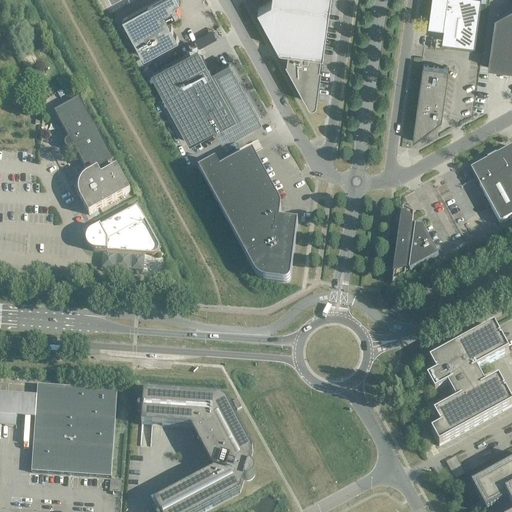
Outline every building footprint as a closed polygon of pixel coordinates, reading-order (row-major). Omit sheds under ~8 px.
[(180,2),(178,0),(158,0),(123,19),(144,58),(179,39),(174,31),(171,26),(170,26),(169,23),(167,20),(180,13),(177,6),(176,7),(175,4),(180,2)] [(286,60),(309,101),(309,102),(310,103),(311,103),(312,104),(313,104),(314,103),(315,103),(316,102),(316,101),(317,101),(317,100),(322,65),(320,65),(321,59),(321,54),(322,54),(323,54),(323,53),(330,0),(271,0),(272,1),(258,8),(279,47),(280,48),(280,49),(281,49),(284,49),(288,50),(287,55),(287,60),(286,60)] [(431,0),(428,26),(429,26),(429,25),(444,27),(443,29),(444,29),(443,39),(442,39),(442,41),(474,46),(480,0),(431,0)] [(511,7),(495,17),(488,67),(511,70),(511,7)] [(198,47),(151,73),(190,143),(217,128),(224,140),(259,120),(229,64),(212,73),(211,72),(198,47)] [(441,117),(441,119),(442,119),(449,68),(448,68),(448,69),(423,65),(423,64),(412,141),(413,141),(413,138),(425,129),(425,132),(425,131),(425,129),(429,126),(429,129),(429,128),(430,126),(441,117)] [(61,91),(66,88),(60,77),(55,80),(61,91)] [(113,162),(79,100),(69,106),(67,104),(67,103),(66,103),(65,103),(64,104),(64,105),(64,106),(65,108),(54,113),(69,140),(67,141),(66,142),(65,143),(65,144),(65,145),(65,146),(65,147),(65,148),(66,149),(67,150),(68,150),(69,151),(70,151),(71,150),(72,150),(74,149),(88,176),(87,177),(85,178),(84,179),(83,180),(82,181),(81,183),(80,184),(80,185),(79,187),(79,189),(79,190),(78,191),(78,192),(78,194),(79,196),(79,198),(80,199),(89,216),(92,214),(130,193),(117,168),(110,172),(107,166),(109,164),(110,166),(111,167),(112,167),(113,167),(114,166),(114,165),(114,164),(113,162)] [(470,171),(500,225),(511,218),(511,148),(496,157),(496,156),(494,158),(489,160),(487,161),(487,162),(470,171)] [(255,158),(252,154),(220,171),(217,167),(215,163),(198,172),(238,245),(253,273),(254,274),(255,275),(256,277),(257,278),(258,278),(260,280),(262,281),(263,281),(264,282),(266,282),(283,284),(284,284),(285,284),(287,283),(288,283),(288,282),(289,282),(289,281),(290,280),(290,279),(290,278),(297,228),(298,223),(297,223),(282,221),(279,221),(281,209),(281,208),(281,207),(280,206),(280,205),(280,204),(255,158)] [(142,256),(147,253),(147,254),(148,255),(149,256),(150,256),(151,256),(152,257),(153,256),(154,256),(155,256),(156,255),(157,255),(158,254),(158,253),(159,252),(159,251),(159,250),(159,249),(159,248),(159,247),(137,207),(123,215),(112,221),(89,233),(89,234),(88,235),(87,236),(86,239),(86,242),(86,244),(87,247),(89,249),(91,251),(92,252),(93,252),(107,253),(106,257),(104,257),(103,268),(142,271),(143,259),(140,259),(141,256),(142,256)] [(403,210),(394,276),(392,284),(405,277),(405,275),(409,273),(410,274),(438,259),(422,230),(415,229),(416,225),(412,225),(413,216),(403,210)] [(121,211),(111,217),(112,221),(123,215),(121,211)] [(500,337),(494,326),(429,362),(435,373),(436,372),(437,374),(427,380),(434,394),(448,387),(456,402),(434,415),(440,426),(440,425),(441,427),(431,432),(439,447),(511,406),(511,404),(505,392),(504,391),(504,390),(498,379),(485,387),(477,371),(509,353),(501,339),(500,339),(499,338),(500,337)] [(37,386),(35,417),(31,473),(111,479),(117,392),(37,386)] [(142,426),(188,429),(212,474),(154,504),(158,511),(206,511),(240,494),(244,481),(245,481),(246,482),(247,482),(248,482),(249,481),(250,481),(251,481),(252,480),(253,479),(254,478),(254,477),(254,476),(254,475),(254,474),(254,473),(254,472),(254,471),(253,470),(253,469),(252,469),(251,468),(251,467),(250,467),(248,466),(252,453),(224,400),(144,394),(143,408),(140,407),(139,408),(138,408),(138,409),(137,410),(138,410),(138,411),(138,412),(139,412),(140,412),(143,413),(142,426)] [(237,401),(233,403),(237,411),(242,409),(237,401)] [(462,477),(453,460),(443,465),(452,482),(462,477)] [(511,464),(471,487),(484,511),(506,511),(511,509),(511,464)] [(110,481),(109,493),(120,494),(121,482),(110,481)]
